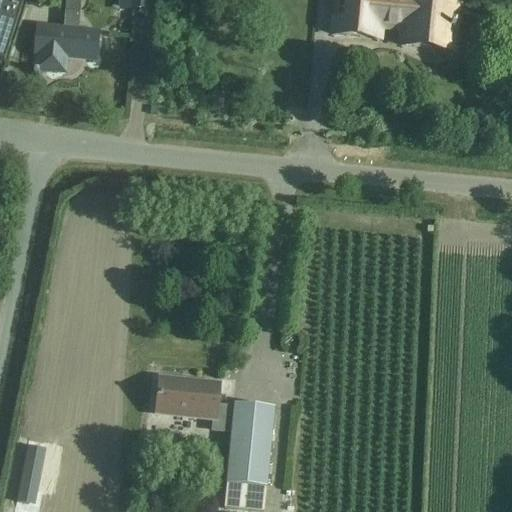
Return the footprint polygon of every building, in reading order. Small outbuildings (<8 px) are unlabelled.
[(0,0),(0,63),(4,64),(24,0),(0,0)] [(146,0),(130,0),(131,13),(147,13),(146,0)] [(453,42),(457,0),(405,0),(406,1),(398,0),(336,0),(332,36),(380,41),(381,25),(403,27),(401,47),(420,49),(421,39),(453,42)] [(66,2),(63,31),(38,28),(35,57),(37,58),(35,72),(62,75),(63,60),(97,63),(100,35),(78,33),(80,17),(81,4),(66,2)] [(218,388),(159,381),(155,416),(214,422),(213,432),(231,434),(226,486),(266,490),(274,410),(234,406),(233,410),(216,409),(218,388)] [(202,459),(200,475),(216,477),(217,461),(202,459)]
